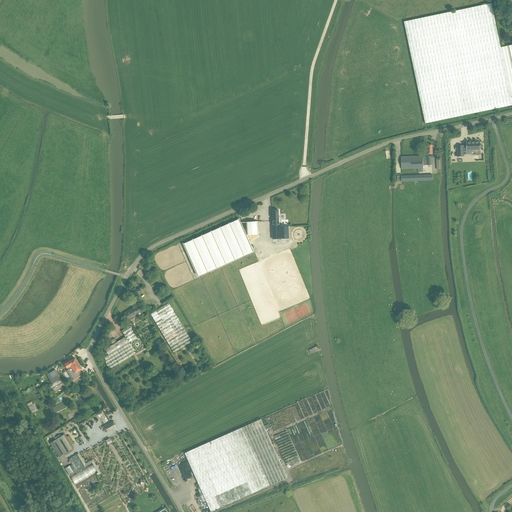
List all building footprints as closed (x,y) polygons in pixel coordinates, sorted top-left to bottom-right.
[(511,45),(501,48),(492,3),(404,22),(425,124),(511,105),(511,100),(511,96),(511,45)] [(464,145),(457,145),(457,156),(464,156),(464,150),(466,150),(471,150),(471,152),(476,152),(476,150),(480,150),(480,142),(466,142),(466,146),(464,146),(464,145)] [(401,157),(402,169),(418,168),(419,172),(423,172),(423,166),(432,165),(431,157),(433,157),(432,145),(427,145),(428,157),(423,157),(422,156),(401,157)] [(273,211),(273,215),(272,215),(273,239),(289,238),(288,226),(279,227),(279,211),(273,211)] [(183,244),(197,275),(253,250),(240,219),(183,244)] [(150,314),(173,353),(192,342),(168,303),(150,314)] [(134,316),(140,312),(137,307),(134,309),(133,308),(124,314),(128,320),(128,321),(130,321),(134,318),(134,317),(134,316)] [(125,337),(116,342),(112,345),(104,349),(108,355),(104,357),(106,364),(109,369),(135,353),(128,343),(136,338),(130,327),(122,332),(125,337)] [(67,368),(68,369),(78,364),(75,358),(68,362),(67,360),(66,361),(62,363),(65,367),(66,369),(67,368)] [(78,364),(68,369),(69,369),(67,370),(70,377),(71,376),(72,377),(75,378),(76,378),(77,378),(82,375),(80,372),(79,373),(78,371),(81,369),(78,364)] [(47,374),(50,380),(58,375),(55,370),(47,374)] [(58,375),(50,380),(52,384),(49,386),(52,391),(63,385),(60,379),(58,375)] [(24,399),(29,408),(31,412),(35,409),(33,405),(34,404),(30,396),(24,399)] [(185,453),(211,511),(287,478),(261,419),(185,453)] [(112,421),(104,426),(106,431),(115,425),(112,421)] [(72,449),(63,435),(50,443),(59,457),(72,449)] [(73,464),(70,466),(65,469),(70,476),(85,467),(78,455),(78,454),(69,459),(73,464)]
